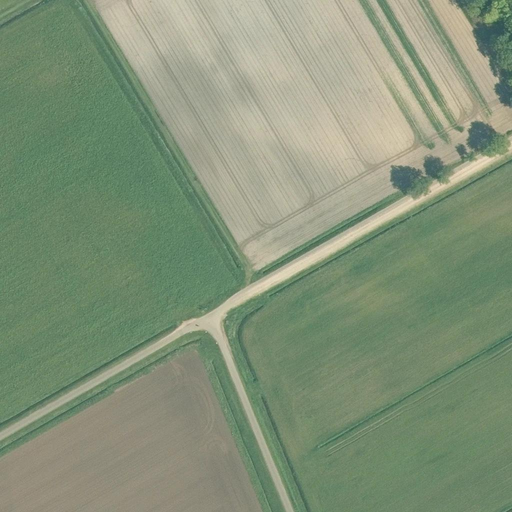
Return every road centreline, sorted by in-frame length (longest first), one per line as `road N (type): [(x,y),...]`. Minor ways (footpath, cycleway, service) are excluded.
road 1 (unclassified): [(289,511),(219,339),(204,327),(186,329),(0,436)]
road 2 (track): [(511,147),(204,327)]
